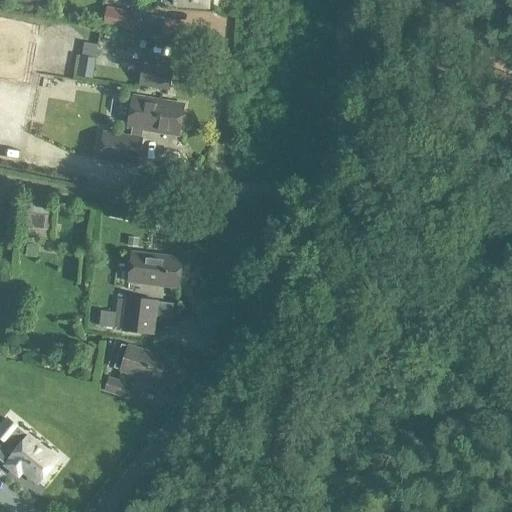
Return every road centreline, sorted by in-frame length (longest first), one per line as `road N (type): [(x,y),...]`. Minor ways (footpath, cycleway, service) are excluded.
road 1 (unclassified): [(98,511),(138,452),(315,251),(339,193),(352,126),(358,0)]
road 2 (track): [(511,190),(341,182)]
